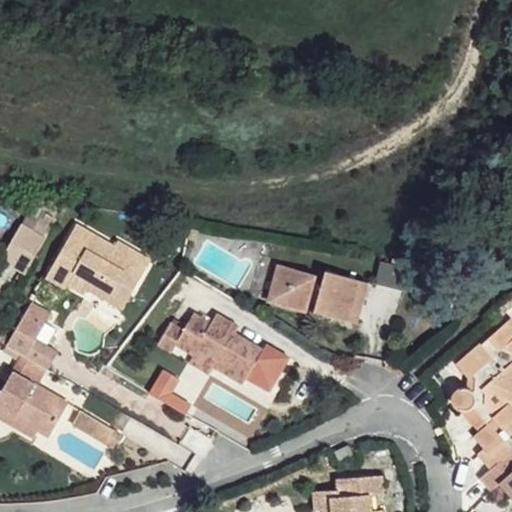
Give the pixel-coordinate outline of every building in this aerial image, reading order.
[(136,273),(145,257),(123,245),(119,251),(77,228),(52,272),(72,283),(71,286),(92,299),(94,294),(100,284),(132,304),(147,279),(136,273)] [(26,278),(45,243),(20,230),(1,265),(26,278)] [(155,264),(145,257),(136,273),(147,279),(155,264)] [(67,293),(71,286),(72,283),(52,272),(46,281),(67,293)] [(337,314),(342,286),(299,279),(293,310),(303,311),(301,322),(335,328),(335,323),(337,314)] [(395,287),(349,281),(349,287),(344,315),(342,325),(387,333),(395,287)] [(127,312),(132,304),(100,284),(94,294),(127,312)] [(28,315),(47,326),(54,315),(35,303),(28,315)] [(291,320),(301,322),(303,311),(293,310),(291,320)] [(209,369),(237,387),(241,382),(244,376),(265,394),(285,361),(263,347),(260,352),(233,334),(237,328),(212,311),(206,322),(189,311),(177,327),(162,318),(149,341),(163,351),(168,344),(185,354),(190,347),(213,362),(209,369)] [(342,325),(344,315),(337,314),(335,323),(342,325)] [(40,340),(47,326),(28,315),(9,347),(50,372),(61,351),(40,340)] [(511,322),(511,321),(456,368),(467,379),(472,374),(474,389),(466,389),(459,394),(458,406),(463,412),(467,413),(469,413),(484,430),(471,441),(481,452),(477,456),(490,472),(511,452),(511,416),(510,414),(499,402),(510,392),(510,378),(504,370),(511,363),(511,322)] [(204,378),(209,369),(213,362),(190,347),(185,354),(180,363),(204,378)] [(511,363),(504,370),(510,378),(510,392),(499,402),(510,414),(511,412),(511,363)] [(165,373),(151,396),(187,418),(193,408),(172,396),(180,382),(165,373)] [(0,410),(48,440),(71,454),(90,420),(17,376),(9,389),(0,383),(0,410)] [(244,376),(241,382),(263,396),(265,394),(244,376)] [(0,424),(42,451),(48,440),(0,410),(0,424)] [(348,444),(334,450),(339,462),(353,456),(348,444)] [(511,452),(490,472),(476,484),(488,498),(492,494),(500,487),(511,500),(511,452)] [(330,510),(330,511),(382,511),(382,509),(369,510),(368,496),(380,495),(379,475),(332,477),(333,489),(309,490),(310,511),(319,511),(330,510)] [(507,511),(511,511),(511,500),(500,487),(492,494),(507,511)]
